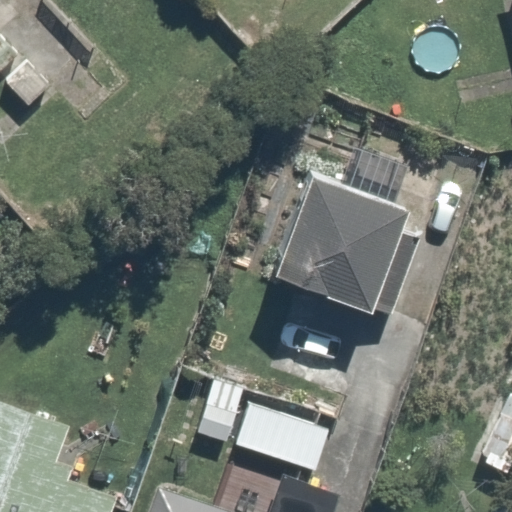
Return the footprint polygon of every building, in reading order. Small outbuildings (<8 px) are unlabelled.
[(395,186),(295,153),(264,248),(391,290),(414,221),(387,212),(395,186)] [(244,380),(208,370),(192,428),(228,438),(244,380)] [(364,432),(245,393),(231,438),(350,477),(364,432)] [(75,429),(0,401),(0,511),(106,511),(113,494),(59,474),(75,429)] [(318,511),(331,480),(230,439),(208,492),(160,473),(143,511),(318,511)]
